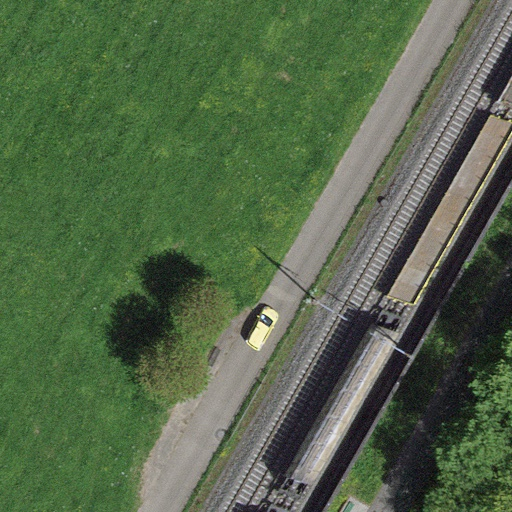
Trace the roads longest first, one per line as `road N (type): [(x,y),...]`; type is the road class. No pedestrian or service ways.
road 1 (residential): [(162,511),(452,0)]
road 2 (residential): [(511,245),(359,511)]
